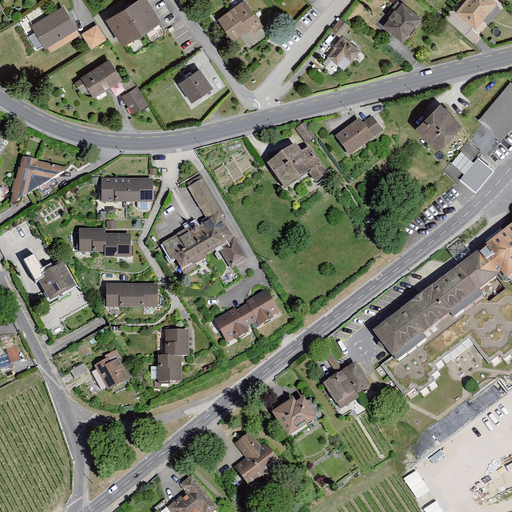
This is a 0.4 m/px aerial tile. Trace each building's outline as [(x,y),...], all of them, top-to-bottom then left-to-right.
[(157,22),(142,0),(136,0),(103,22),(119,46),(157,22)] [(494,5),(488,0),(464,0),(453,14),(472,30),(494,5)] [(261,28),(243,2),(216,21),(230,42),(247,31),(250,36),(261,28)] [(420,20),(401,4),(380,27),(400,44),(420,20)] [(77,31),(62,7),(27,29),(23,21),(12,28),(20,40),(31,33),(43,52),(77,31)] [(350,28),(339,19),(328,32),(336,39),(319,59),(325,64),(329,59),(336,65),(344,57),(350,62),(360,52),(342,37),(350,28)] [(105,40),(95,27),(81,36),(91,50),(105,40)] [(208,65),(201,54),(194,59),(201,70),(208,65)] [(121,81),(108,61),(73,83),(80,95),(86,92),(91,100),(121,81)] [(209,89),(196,71),(176,85),(189,103),(209,89)] [(487,156),(511,125),(511,83),(509,81),(477,121),(480,123),(466,139),(441,170),(455,183),(458,179),(472,191),(490,171),(476,158),(481,151),(487,156)] [(146,105),(135,89),(122,97),(133,113),(146,105)] [(436,104),(411,129),(432,150),(457,125),(436,104)] [(356,119),(330,139),(346,159),(380,133),(370,118),(360,125),(356,119)] [(291,147),(264,167),(279,191),(304,174),(312,185),(325,176),(306,148),(296,154),(291,147)] [(20,158),(6,207),(67,170),(20,158)] [(100,180),(100,204),(150,203),(150,179),(100,180)] [(247,261),(203,182),(188,190),(206,221),(162,245),(177,273),(216,251),(227,272),(247,261)] [(511,229),(369,336),(389,362),(382,367),(401,394),(412,386),(417,393),(431,382),(427,377),(437,370),(433,365),(467,340),(486,366),(496,359),(500,364),(511,355),(511,229)] [(103,260),(128,260),(128,237),(103,238),(103,230),(76,231),(76,255),(103,254),(103,260)] [(35,255),(24,261),(36,283),(39,281),(50,301),(75,286),(61,261),(44,271),(35,255)] [(154,308),(154,286),(105,286),(105,308),(154,308)] [(278,314),(265,292),(212,322),(224,344),(278,314)] [(184,357),(184,333),(159,332),(158,356),(151,356),(151,382),(175,382),(176,357),(184,357)] [(106,393),(128,382),(116,358),(109,362),(107,358),(92,366),(106,393)] [(352,365),(318,387),(332,409),(335,408),(338,413),(355,402),(352,397),(366,388),(352,365)] [(282,441),(311,422),(298,403),(292,407),(288,402),(266,416),(282,441)] [(259,449),(249,435),(233,446),(244,462),(233,470),(246,489),(280,465),(265,444),(259,449)] [(404,478),(425,511),(443,511),(417,470),(404,478)] [(214,511),(216,511),(190,476),(176,486),(184,496),(166,509),(168,511),(214,511)]
